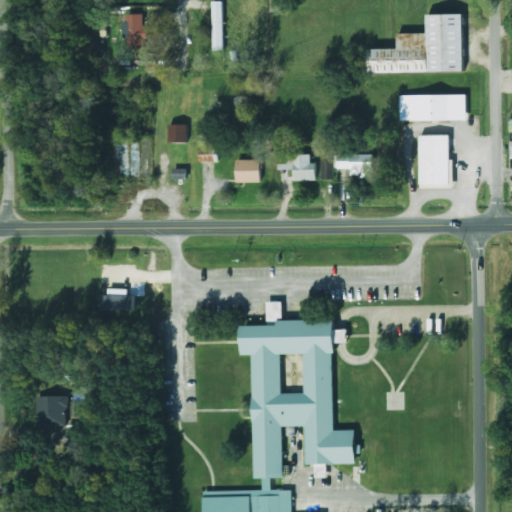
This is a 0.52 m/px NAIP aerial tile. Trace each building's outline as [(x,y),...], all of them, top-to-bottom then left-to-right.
[(222,1),(209,2),(210,51),(223,50),(222,1)] [(141,38),(140,14),(120,15),(121,40),(130,40),(130,39),(141,38)] [(460,72),(458,14),(422,14),(423,33),(393,34),(393,48),(364,49),(364,74),(460,72)] [(397,95),(397,121),(465,120),(464,94),(397,95)] [(165,142),(184,143),(184,125),(165,125),(165,142)] [(416,136),(417,185),(450,185),(449,135),(416,136)] [(283,164),(277,164),(278,181),(315,180),(315,163),(309,163),(309,155),(283,155),(283,164)] [(257,160),(232,160),(232,183),(257,183),(257,160)] [(184,169),(169,169),(169,180),(185,179),(184,169)] [(344,332),(279,313),(279,302),(263,302),(264,326),(246,326),(248,468),(264,491),(200,492),(200,511),(289,511),(289,490),(269,491),(268,478),(280,478),(279,427),(302,427),(303,465),(352,464),(352,454),(362,454),(346,431),(331,431),(329,343),(345,343),(344,332)] [(312,478),(324,479),(325,465),(312,465),(312,478)]
